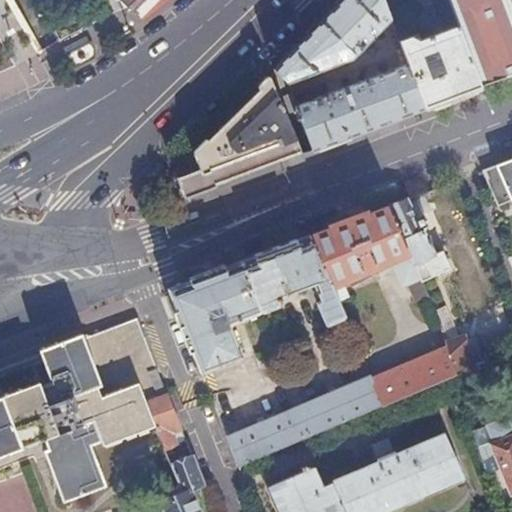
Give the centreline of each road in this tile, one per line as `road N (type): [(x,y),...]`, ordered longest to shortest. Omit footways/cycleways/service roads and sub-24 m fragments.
road 1 (primary): [(73,209),(291,0)]
road 2 (secondary): [(511,115),(269,212)]
road 3 (residential): [(139,276),(232,511)]
road 4 (primary): [(226,0),(85,114)]
road 5 (secondary): [(269,212),(121,241)]
road 6 (secondary): [(0,324),(139,276)]
road 7 (secondary): [(139,276),(269,212)]
